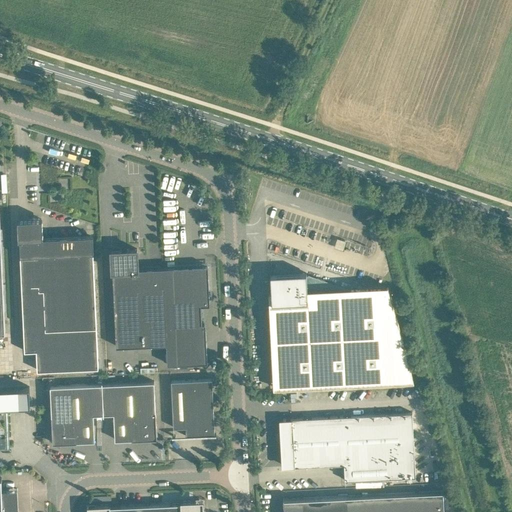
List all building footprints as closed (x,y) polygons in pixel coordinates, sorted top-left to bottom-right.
[(94,252),(94,250),(93,234),(43,237),(42,217),(18,218),(19,238),(20,238),(21,255),(20,255),(21,274),(25,350),(46,349),(47,369),(38,369),(98,367),(93,252),(94,252)] [(166,298),(164,266),(138,267),(137,248),(112,249),(116,346),(166,343),(167,363),(169,363),(166,298)] [(166,298),(169,363),(207,361),(205,322),(202,322),(201,304),(210,304),(209,296),(208,265),(174,266),(164,266),(166,298)] [(387,287),(350,289),(350,288),(308,274),(308,275),(306,275),(306,272),(271,274),(272,293),(270,293),(269,293),(274,385),(275,385),(412,378),(412,379),(413,378),(388,287),(387,287)] [(186,434),(186,435),(216,434),(216,433),(215,433),(212,378),(171,380),(173,427),(186,426),(186,434)] [(102,383),(104,413),(114,412),(115,438),(133,438),(157,437),(156,410),(154,380),(102,383)] [(93,413),(104,413),(102,383),(50,385),(52,415),(53,442),(77,441),(77,440),(95,439),(93,413)] [(0,445),(1,445),(3,445),(8,445),(8,433),(8,429),(7,405),(30,404),(29,386),(0,387),(0,445)] [(282,466),(286,466),(344,463),(345,479),(416,476),(412,412),(279,418),(282,466)] [(2,488),(2,477),(1,477),(0,477),(0,511),(18,511),(18,487),(2,488)] [(444,511),(443,490),(284,498),(284,497),(283,497),(284,511),(444,511)] [(203,511),(204,506),(203,506),(203,507),(201,506),(199,505),(197,504),(196,502),(196,500),(196,499),(181,500),(181,502),(115,505),(116,510),(111,510),(110,505),(110,503),(95,504),(95,505),(95,507),(94,509),(92,510),(91,511),(89,511),(88,511),(87,511),(203,511)]
